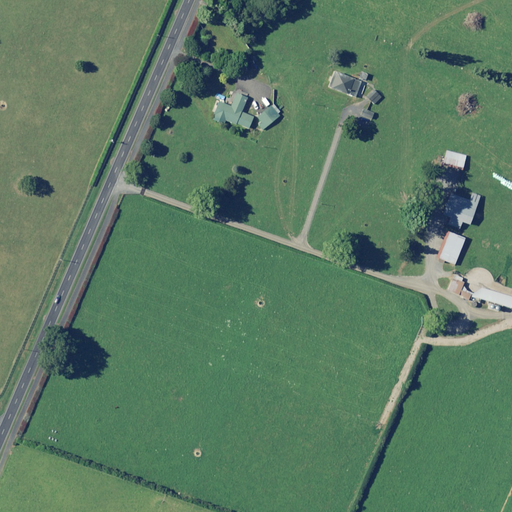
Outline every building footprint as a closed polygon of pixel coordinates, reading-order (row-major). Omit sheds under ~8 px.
[(283,78),(268,67),(260,77),(275,88),(283,78)] [(354,79),(334,71),(328,87),(355,97),(360,83),(353,81),(354,79)] [(368,74),(361,72),(359,78),(365,80),(368,74)] [(381,97),(373,90),(366,97),(374,104),(381,97)] [(247,98),(237,94),(231,107),(219,102),(212,119),(224,124),(225,120),(235,124),(236,123),(249,128),(253,117),(241,112),(247,98)] [(374,113),(363,109),(361,115),(371,119),(374,113)] [(268,114),(265,111),(257,117),(261,122),(258,124),(263,130),(279,117),(274,110),(268,114)] [(466,156),(443,150),(439,165),(463,170),(466,156)] [(480,196),(472,193),(469,201),(451,193),(442,215),(450,218),(447,224),(459,229),(462,222),(469,225),(480,196)] [(462,239),(446,233),(435,259),(451,265),(462,239)] [(462,278),(454,275),(447,291),(469,299),(471,295),(474,286),(461,281),(462,278)] [(472,296),(511,308),(511,297),(475,286),(472,296)]
